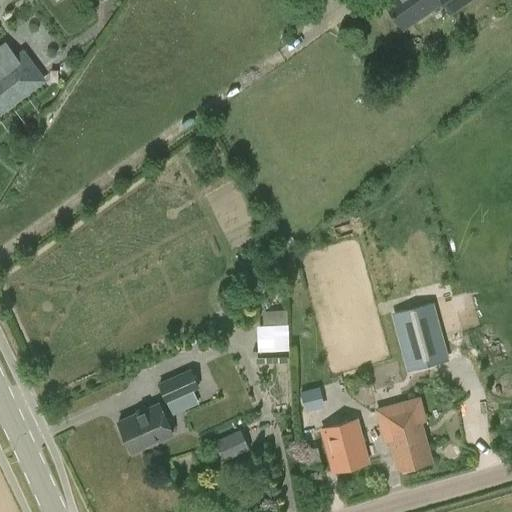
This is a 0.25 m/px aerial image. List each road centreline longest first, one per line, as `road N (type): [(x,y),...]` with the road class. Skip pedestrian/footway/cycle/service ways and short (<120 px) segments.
road 1 (tertiary): [(370,511),(511,472)]
road 2 (secondary): [(55,511),(0,393)]
